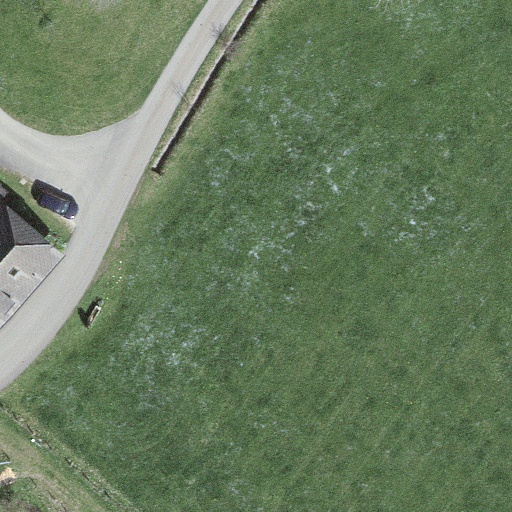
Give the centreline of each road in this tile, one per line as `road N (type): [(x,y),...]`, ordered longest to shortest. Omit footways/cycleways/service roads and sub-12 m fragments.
road 1 (unclassified): [(0,361),(66,286),(220,0)]
road 2 (track): [(0,124),(108,200)]
